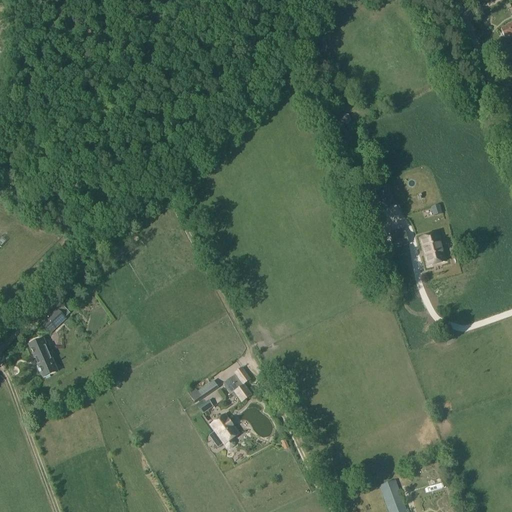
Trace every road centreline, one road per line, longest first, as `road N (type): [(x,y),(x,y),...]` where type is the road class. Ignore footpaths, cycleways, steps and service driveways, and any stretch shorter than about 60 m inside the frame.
road 1 (track): [(0,349),(332,0)]
road 2 (unclassified): [(511,134),(455,0)]
